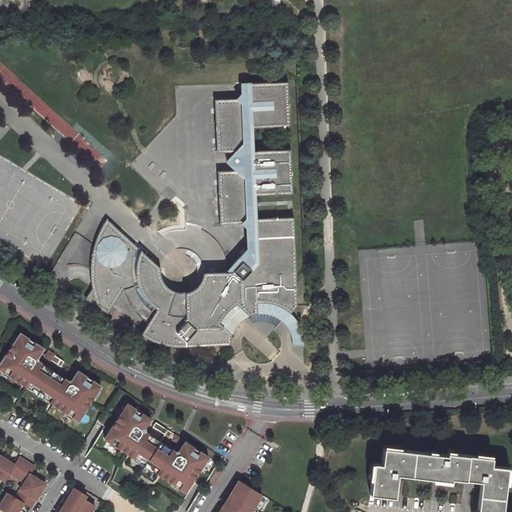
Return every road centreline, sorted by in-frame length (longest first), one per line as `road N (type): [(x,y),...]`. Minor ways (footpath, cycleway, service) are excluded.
road 1 (residential): [(263,407),(200,395),(125,367),(0,285)]
road 2 (residential): [(511,395),(263,407)]
road 3 (residential): [(263,407),(203,511)]
